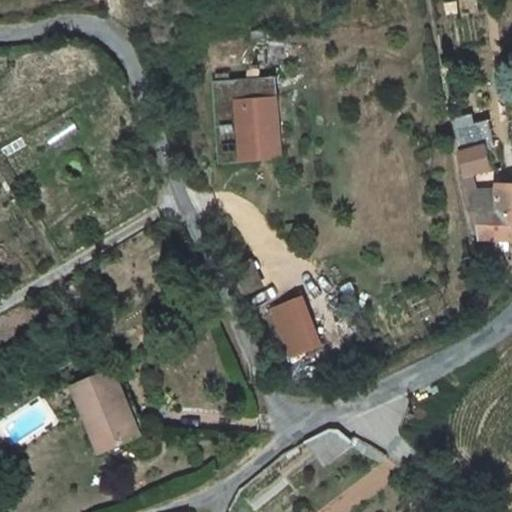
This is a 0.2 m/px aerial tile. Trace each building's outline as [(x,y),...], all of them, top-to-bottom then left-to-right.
[(284,90),(224,98),(236,176),(271,171),(268,151),(293,148),(284,90)] [(465,152),(468,172),(482,171),(494,170),(491,147),(465,152)] [(293,148),(268,151),(271,171),(296,167),(293,148)] [(470,204),(472,214),(486,212),(482,171),(468,172),(470,204)] [(495,211),(486,212),(472,214),(476,226),(480,246),(511,242),(511,187),(492,191),(495,211)] [(316,311),(288,323),(307,370),(336,358),(316,311)] [(114,378),(73,397),(102,461),(144,443),(114,378)] [(337,431),(309,447),(319,466),(354,445),(337,431)]
